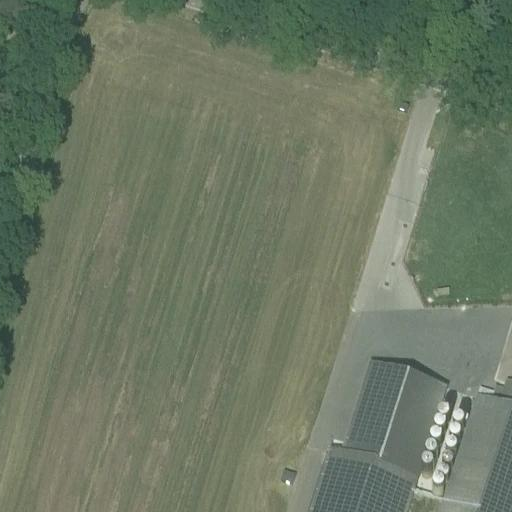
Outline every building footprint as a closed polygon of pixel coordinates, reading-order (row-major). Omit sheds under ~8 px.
[(474,169),(464,177),(470,184),(479,176),(474,169)] [(418,296),(407,299),(408,306),(420,303),(418,296)] [(369,367),(340,458),(417,482),(446,391),(369,367)] [(511,511),(511,386),(507,385),(499,408),(476,400),(440,511),(511,511)] [(329,454),(311,511),(407,511),(417,482),(340,458),(329,454)]
